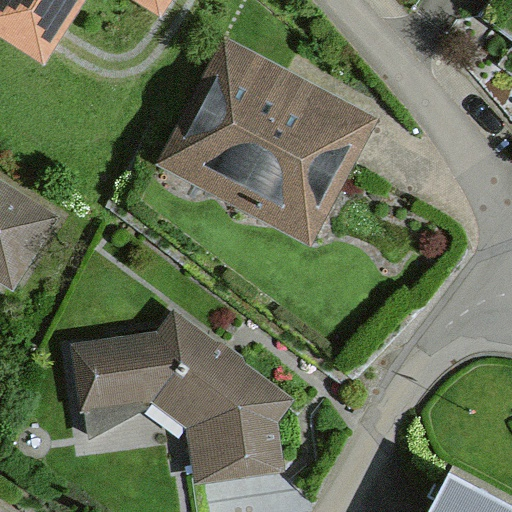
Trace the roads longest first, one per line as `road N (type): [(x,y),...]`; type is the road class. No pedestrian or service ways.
road 1 (residential): [(511,246),(448,130),(334,0)]
road 2 (residential): [(344,511),(424,350),(511,272)]
